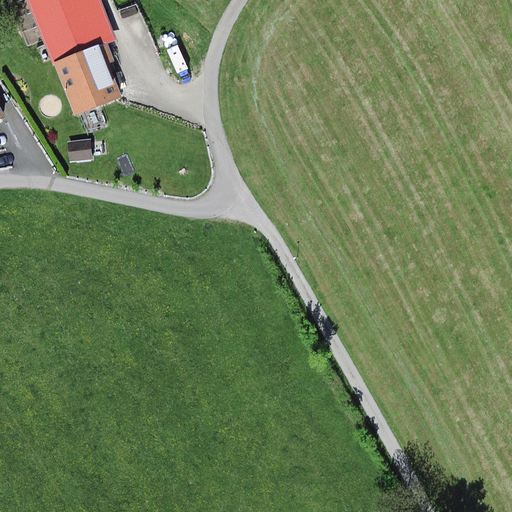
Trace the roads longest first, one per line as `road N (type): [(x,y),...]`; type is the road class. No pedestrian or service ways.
road 1 (unclassified): [(242,0),(225,22),(211,69),(220,148),(429,511)]
road 2 (track): [(0,183),(190,210),(214,205),(232,180)]
